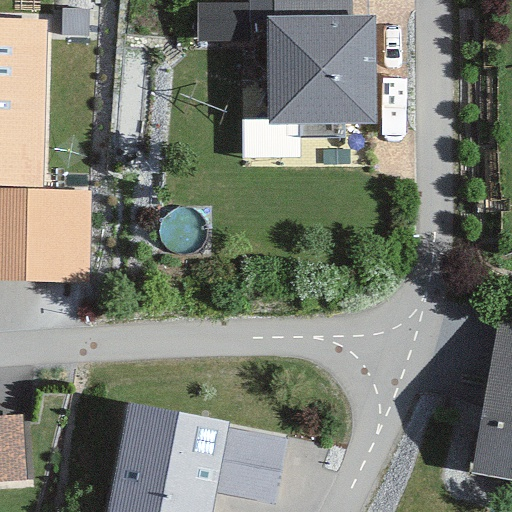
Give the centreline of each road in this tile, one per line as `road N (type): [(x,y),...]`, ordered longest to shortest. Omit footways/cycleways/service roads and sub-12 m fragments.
road 1 (residential): [(0,344),(284,326),(404,339)]
road 2 (residential): [(404,339),(432,281),(439,146),(434,0)]
road 3 (residential): [(342,511),(404,339)]
